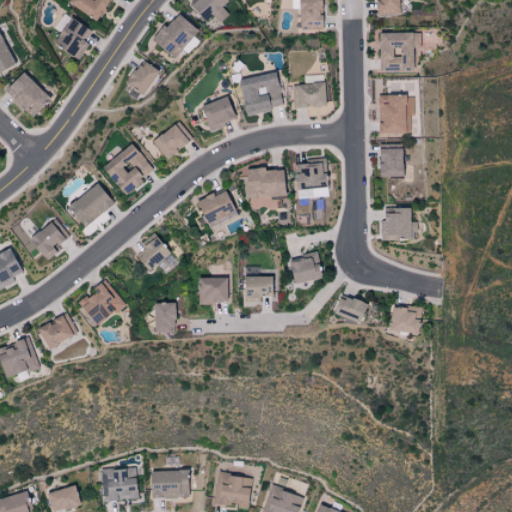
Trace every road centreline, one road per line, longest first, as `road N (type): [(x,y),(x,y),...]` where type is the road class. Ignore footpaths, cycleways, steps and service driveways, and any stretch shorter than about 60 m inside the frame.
road 1 (residential): [(357,131),(220,166),(50,303),(0,327)]
road 2 (residential): [(354,0),(354,259),(379,279),(438,288)]
road 3 (residential): [(0,194),(62,129),(156,0)]
